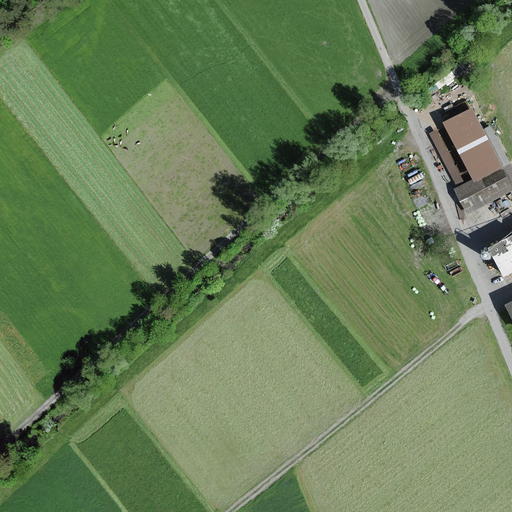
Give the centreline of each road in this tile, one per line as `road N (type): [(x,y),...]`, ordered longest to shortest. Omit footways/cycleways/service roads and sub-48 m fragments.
road 1 (track): [(400,86),(0,448)]
road 2 (unclassified): [(364,0),(511,355)]
road 3 (track): [(491,304),(231,511)]
